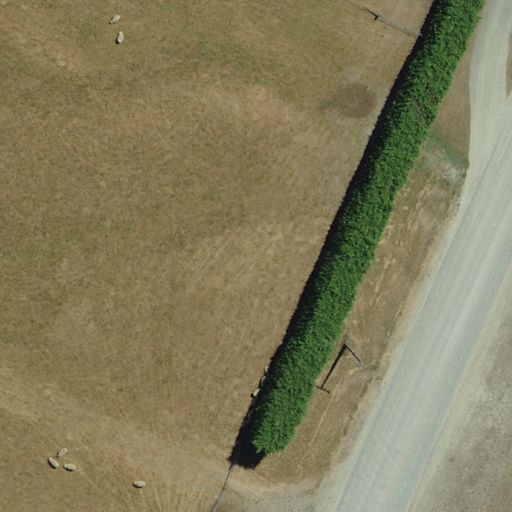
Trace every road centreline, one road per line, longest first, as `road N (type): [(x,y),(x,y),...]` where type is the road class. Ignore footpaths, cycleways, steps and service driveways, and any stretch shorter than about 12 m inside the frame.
road 1 (unclassified): [(511,170),(361,511)]
road 2 (track): [(249,511),(0,404)]
